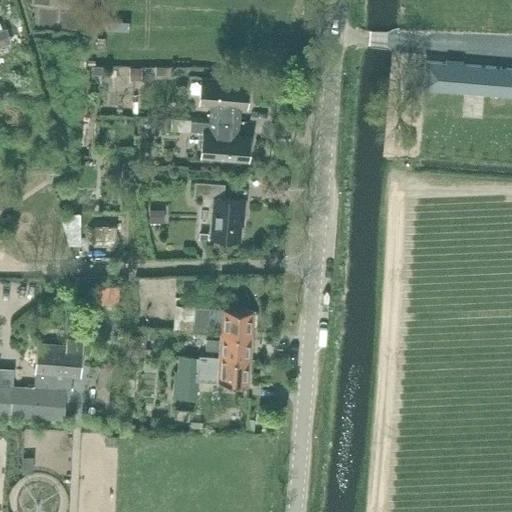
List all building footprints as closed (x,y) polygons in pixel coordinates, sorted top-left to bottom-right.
[(13,19),(0,22),(0,36),(16,32),(13,19)] [(90,61),(92,42),(79,41),(77,60),(90,61)] [(511,69),(426,62),(424,87),(511,94),(511,69)] [(143,70),(128,70),(129,83),(143,83),(143,70)] [(201,78),(199,103),(211,105),(210,118),(236,120),(235,121),(239,121),(240,107),(240,102),(247,102),(249,82),(201,78)] [(203,132),(200,157),(248,161),(250,140),(234,139),(235,121),(236,120),(210,118),(209,132),(203,132)] [(223,198),(224,184),(195,181),(194,197),(214,198),(210,237),(240,240),(242,216),(244,217),(245,200),(223,198)] [(157,202),(157,216),(173,216),(173,201),(157,202)] [(72,238),(90,237),(89,204),(71,205),(72,238)] [(114,246),(114,226),(93,226),(93,246),(114,246)] [(254,311),(215,308),(195,306),(194,331),(207,332),(207,327),(219,328),(218,339),(251,341),(254,311)] [(144,356),(146,337),(128,336),(126,355),(144,356)] [(251,341),(218,339),(206,338),(205,350),(218,350),(217,357),(199,355),(199,357),(199,362),(250,366),(251,341)] [(197,355),(198,343),(187,342),(185,355),(197,355)] [(0,384),(0,417),(11,419),(12,415),(62,418),(64,384),(71,385),(72,376),(80,377),(81,346),(81,345),(36,343),(35,371),(34,380),(34,386),(0,384)] [(199,362),(199,357),(180,356),(177,396),(196,398),(198,372),(218,374),(217,382),(248,384),(250,366),(199,362)]
